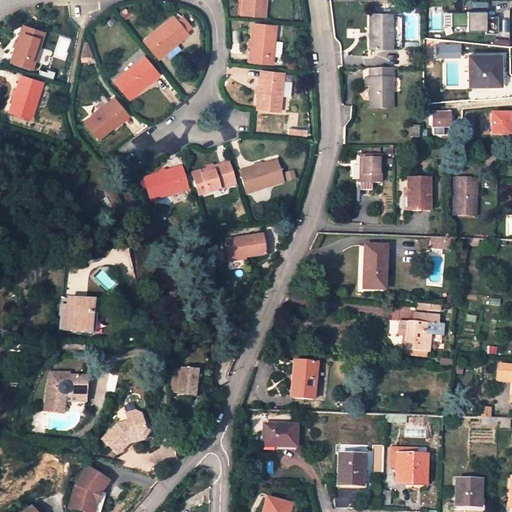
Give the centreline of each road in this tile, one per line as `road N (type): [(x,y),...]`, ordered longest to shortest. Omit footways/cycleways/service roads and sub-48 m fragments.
road 1 (unclassified): [(314,0),(328,145),(320,178),(230,401),(198,450)]
road 2 (unknown): [(248,353),(232,340),(196,250),(180,248),(169,258),(183,309),(174,318),(151,303),(117,253),(80,267)]
